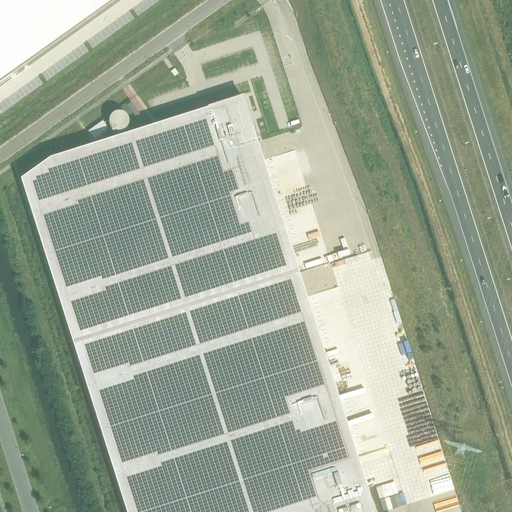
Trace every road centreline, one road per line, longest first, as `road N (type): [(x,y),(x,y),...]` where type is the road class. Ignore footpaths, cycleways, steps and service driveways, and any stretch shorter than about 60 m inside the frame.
road 1 (motorway): [(396,0),(511,365)]
road 2 (motorway): [(511,225),(440,0)]
